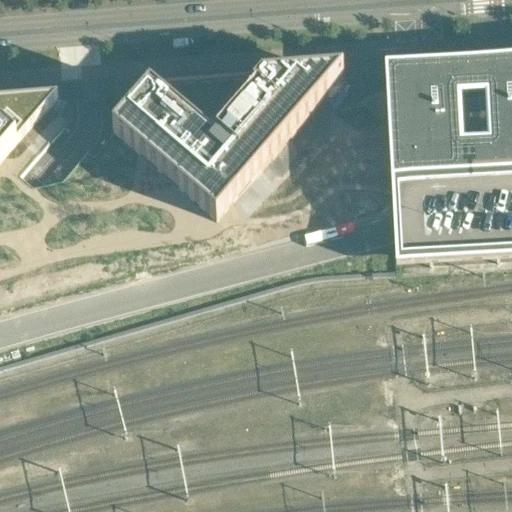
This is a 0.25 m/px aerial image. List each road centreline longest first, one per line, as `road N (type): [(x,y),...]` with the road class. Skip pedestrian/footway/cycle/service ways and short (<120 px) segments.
road 1 (secondary): [(0,44),(511,4)]
road 2 (secondary): [(335,0),(0,24)]
